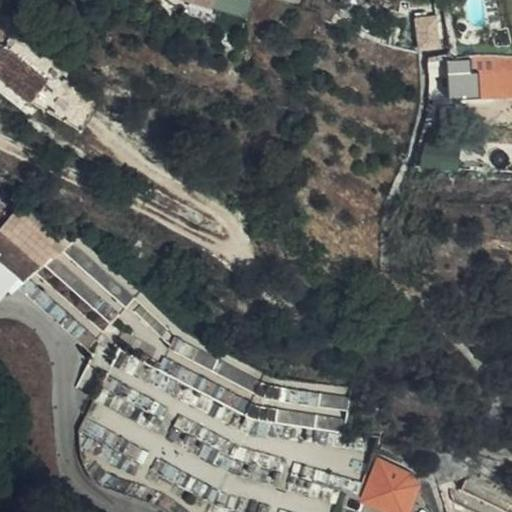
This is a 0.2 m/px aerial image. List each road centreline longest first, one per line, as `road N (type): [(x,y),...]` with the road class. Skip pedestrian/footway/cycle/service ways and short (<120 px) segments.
road 1 (residential): [(0,144),(219,247),(238,245),(236,230),(92,122)]
road 2 (residential): [(126,511),(81,490),(69,473),(60,359),(34,323),(0,311)]
